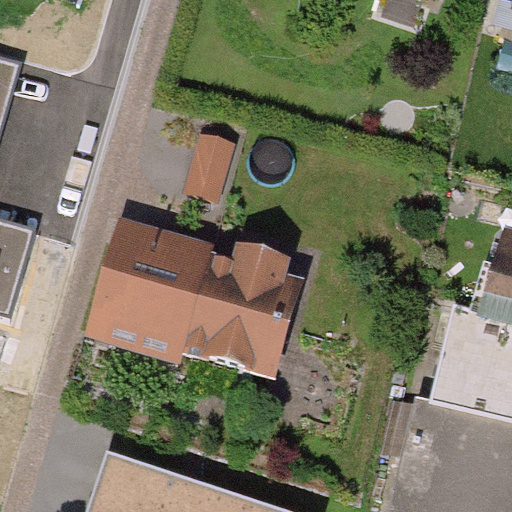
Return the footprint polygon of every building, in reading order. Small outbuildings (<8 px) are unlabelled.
[(369,0),(425,18),(430,0),(369,0)] [(511,0),(499,39),(511,43),(511,0)] [(129,256),(102,352),(272,398),(298,302),(129,256)] [(410,407),(385,511),(511,511),(511,277),(487,270),(474,318),(440,323),(419,409),(410,407)] [(257,511),(115,467),(100,511),(257,511)]
